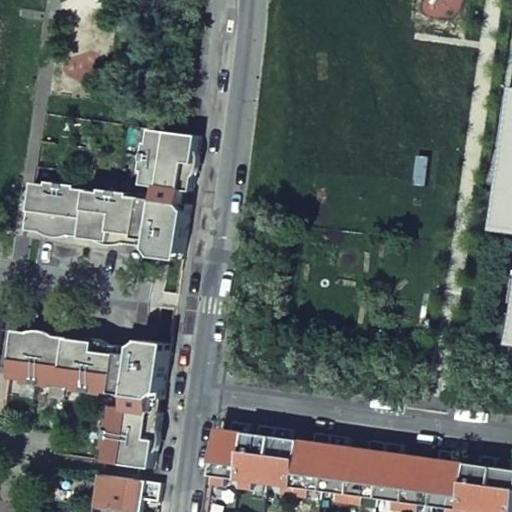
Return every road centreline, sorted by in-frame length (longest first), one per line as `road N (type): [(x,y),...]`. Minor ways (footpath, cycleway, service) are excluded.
road 1 (residential): [(204,390),(253,0)]
road 2 (residential): [(511,428),(204,390)]
road 3 (residential): [(0,277),(140,296)]
road 4 (residential): [(186,511),(204,390)]
